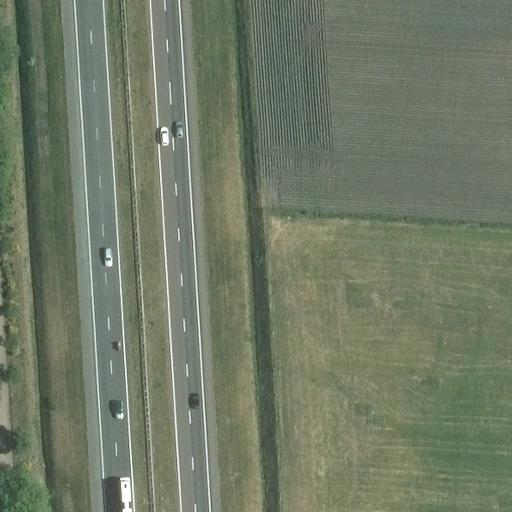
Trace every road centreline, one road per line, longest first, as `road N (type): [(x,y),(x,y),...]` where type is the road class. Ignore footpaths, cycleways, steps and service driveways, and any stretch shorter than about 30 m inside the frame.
road 1 (motorway): [(90,0),(120,511)]
road 2 (motorway): [(196,511),(167,0)]
